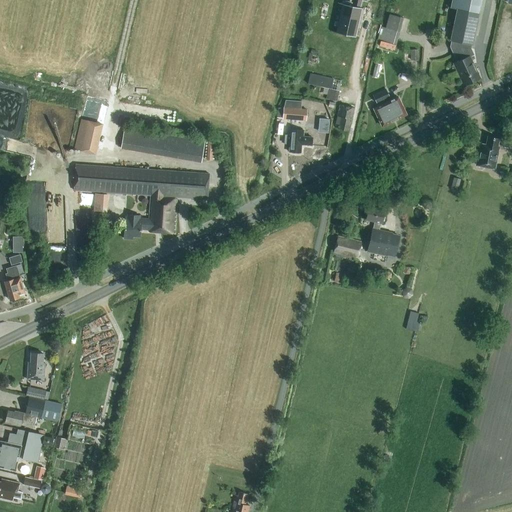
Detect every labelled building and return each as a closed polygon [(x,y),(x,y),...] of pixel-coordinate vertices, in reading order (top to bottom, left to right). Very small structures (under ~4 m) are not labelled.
[(355,0),(354,5),(345,2),(338,31),(355,35),(362,6),(360,6),(361,0),(355,0)] [(472,45),(478,14),(477,13),(480,0),(451,0),(449,8),(457,9),(450,40),(451,40),(449,47),(456,62),(455,62),(458,69),(456,69),(460,78),(462,77),(465,85),(469,83),(469,85),(476,82),(475,80),(478,79),(475,71),(476,71),(469,56),(473,54),(471,48),(471,45),(472,45)] [(396,45),(400,32),(381,26),(378,40),(396,45)] [(394,51),(396,45),(380,40),(378,46),(394,51)] [(373,77),(377,78),(381,65),(377,63),(373,77)] [(308,83),(328,88),(326,99),(337,101),(342,80),(310,73),(308,83)] [(384,103),(383,101),(390,98),(386,89),(373,95),(378,106),(374,108),(382,126),(406,114),(398,97),(384,103)] [(68,100),(86,104),(88,95),(70,90),(68,100)] [(306,120),(307,109),(301,109),(301,101),(285,100),(284,107),(283,118),(306,120)] [(352,119),(354,108),(339,105),(337,116),(335,125),(339,126),(338,129),(348,131),(351,119),(352,119)] [(105,120),(108,111),(99,108),(96,118),(105,120)] [(97,154),(103,124),(81,119),(74,149),(97,154)] [(304,131),(304,130),(289,129),(289,130),(289,135),(285,134),(284,144),(290,144),(289,152),(301,152),(301,145),(311,145),(312,137),(303,136),(303,131),(304,131)] [(124,132),(121,148),(179,158),(180,153),(193,155),(193,159),(202,161),(205,146),(124,132)] [(498,146),(500,138),(487,135),(485,143),(480,142),(476,165),(496,169),(500,146),(498,146)] [(208,201),(210,173),(166,170),(75,164),(74,190),(151,195),(149,218),(141,217),(141,215),(125,214),(125,221),(124,238),(132,239),(132,235),(140,236),(140,229),(148,229),(148,231),(174,233),(177,199),(208,201)] [(451,189),(458,190),(461,179),(454,177),(451,189)] [(382,223),(385,210),(369,206),(366,219),(374,221),(372,229),(367,251),(387,255),(387,254),(394,256),(399,236),(392,234),(392,233),(379,230),(381,223),(382,223)] [(16,250),(26,250),(25,234),(15,235),(16,250)] [(358,258),(361,243),(337,237),(334,252),(358,258)] [(79,258),(88,259),(88,250),(79,249),(79,258)] [(20,254),(9,257),(11,265),(22,262),(20,254)] [(24,271),(22,264),(6,268),(7,273),(5,274),(7,278),(9,278),(10,280),(4,281),(10,300),(19,297),(18,294),(24,292),(19,273),(24,271)] [(334,282),(343,283),(345,274),(336,273),(334,282)] [(412,289),(406,286),(402,290),(403,296),(408,298),(413,295),(412,289)] [(420,313),(410,311),(406,328),(419,332),(421,322),(418,321),(420,313)] [(43,380),(45,363),(43,362),(43,353),(31,353),(30,365),(28,365),(27,379),(43,380)] [(44,399),(45,391),(28,387),(26,395),(44,399)] [(58,421),(62,404),(29,397),(25,414),(14,411),(14,412),(7,410),(5,421),(20,425),(34,428),(36,417),(58,421)] [(37,461),(43,434),(18,428),(16,434),(11,433),(9,443),(0,441),(0,442),(0,466),(15,470),(19,456),(22,457),(22,458),(37,461)] [(51,445),(53,438),(44,436),(42,443),(51,445)] [(68,439),(57,436),(54,446),(66,449),(68,439)] [(35,471),(34,478),(42,480),(44,473),(35,471)] [(39,488),(41,481),(25,477),(23,484),(39,488)] [(5,483),(0,481),(0,497),(11,500),(12,497),(21,499),(22,492),(18,491),(19,483),(6,480),(5,483)] [(46,494),(50,491),(51,488),(49,484),(45,483),(41,486),(40,489),(43,493),(46,494)] [(83,489),(67,485),(65,494),(81,498),(83,489)] [(245,505),(247,494),(239,492),(238,496),(236,495),(231,511),(248,511),(250,506),(245,505)]
